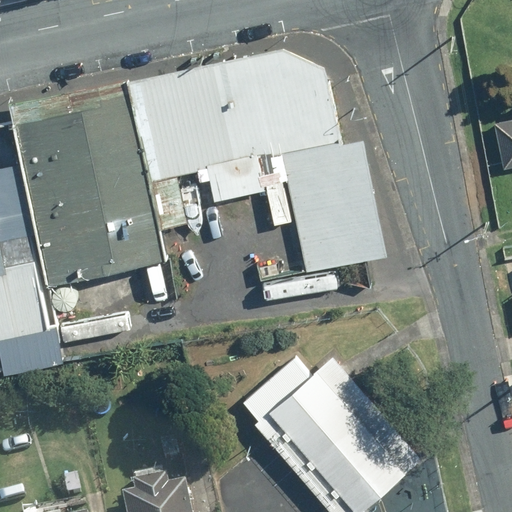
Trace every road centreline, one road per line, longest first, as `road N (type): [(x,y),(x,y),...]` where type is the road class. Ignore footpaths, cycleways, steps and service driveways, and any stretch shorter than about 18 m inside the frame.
road 1 (residential): [(386,0),(508,511)]
road 2 (residential): [(191,0),(0,41)]
